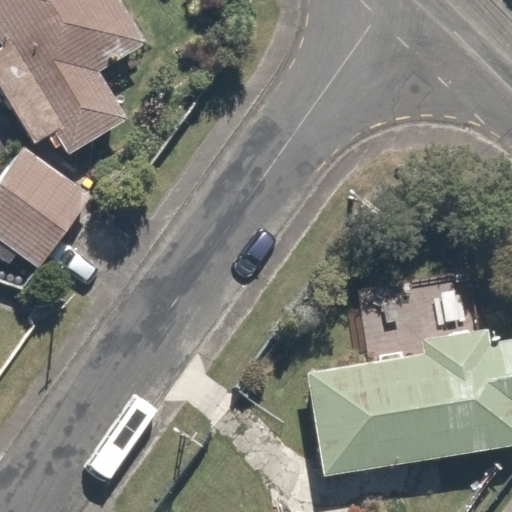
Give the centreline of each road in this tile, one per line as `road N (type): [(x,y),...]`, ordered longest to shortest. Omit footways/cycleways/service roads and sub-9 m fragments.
road 1 (residential): [(26,511),(390,0)]
road 2 (residential): [(424,0),(511,88)]
